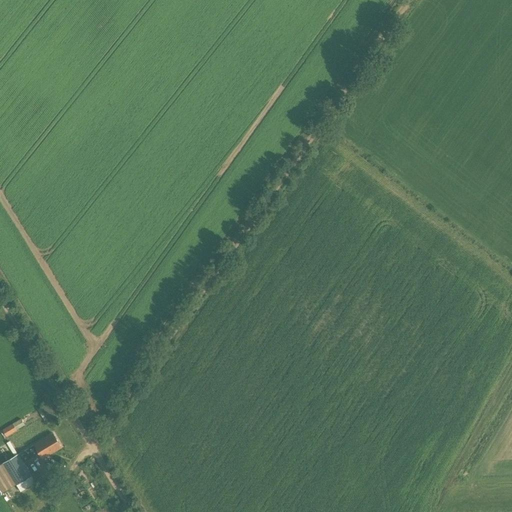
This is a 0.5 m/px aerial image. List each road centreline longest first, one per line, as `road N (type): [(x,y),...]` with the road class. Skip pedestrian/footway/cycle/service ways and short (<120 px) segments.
road 1 (track): [(91,445),(408,0)]
road 2 (track): [(0,298),(91,445)]
